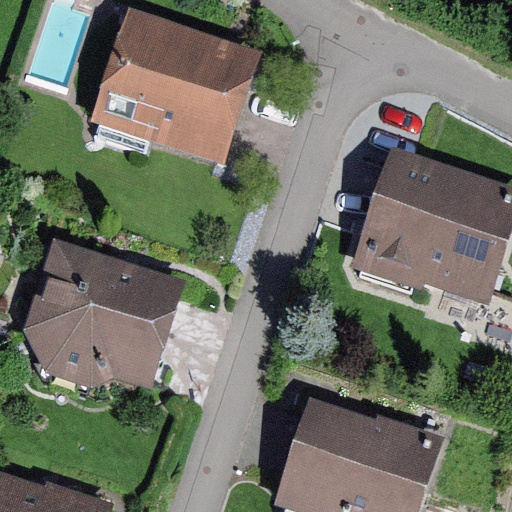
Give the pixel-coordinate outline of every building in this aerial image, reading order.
[(235,0),(186,0),(225,20),(235,0)] [(92,141),(225,185),(262,72),(129,29),(92,141)] [(511,261),(511,203),(395,164),(355,283),(425,306),(427,300),(492,322),(511,261)] [(155,408),(190,301),(55,257),(25,348),(48,392),(92,407),(117,396),(155,408)] [(378,439),(312,417),(280,511),(429,511),(449,454),(381,431),(378,439)] [(0,488),(0,511),(90,511),(49,498),(47,504),(0,488)]
